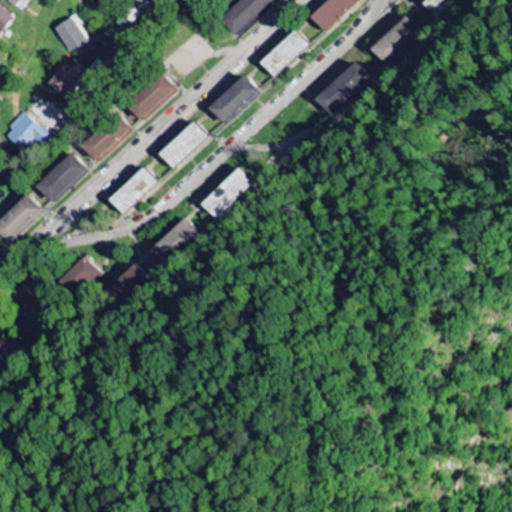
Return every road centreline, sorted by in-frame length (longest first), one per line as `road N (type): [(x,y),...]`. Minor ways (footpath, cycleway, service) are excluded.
road 1 (residential): [(382,0),(358,34),(146,222),(70,243),(45,236)]
road 2 (residential): [(0,273),(305,0)]
